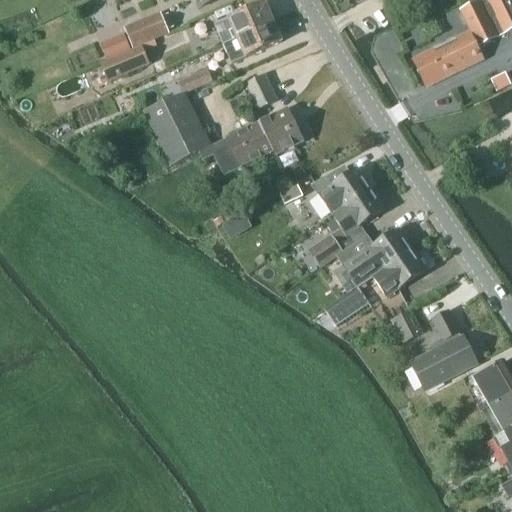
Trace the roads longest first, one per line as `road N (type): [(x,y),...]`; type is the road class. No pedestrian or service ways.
road 1 (track): [(0,125),(158,263),(292,342),(382,461),(408,511)]
road 2 (residential): [(511,316),(304,0)]
